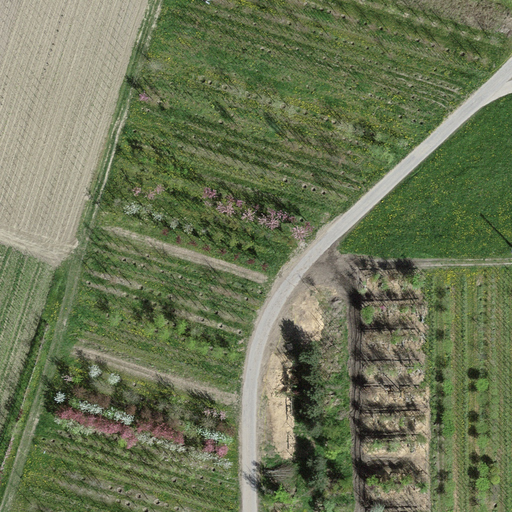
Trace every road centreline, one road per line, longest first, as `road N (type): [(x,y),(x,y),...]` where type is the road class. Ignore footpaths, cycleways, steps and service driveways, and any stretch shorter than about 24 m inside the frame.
road 1 (unclassified): [(249,511),(249,387),(274,306),(325,240),(511,65)]
road 2 (track): [(3,511),(159,0)]
